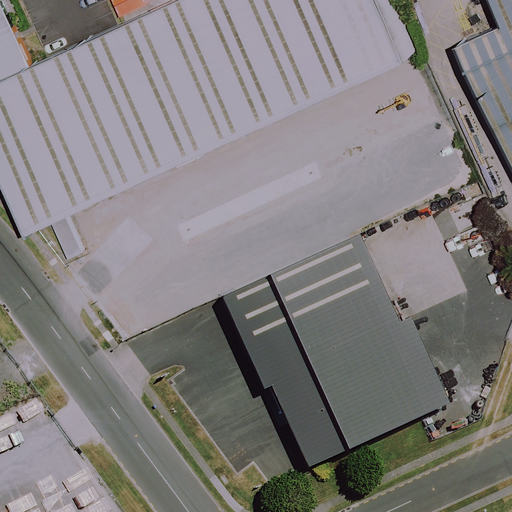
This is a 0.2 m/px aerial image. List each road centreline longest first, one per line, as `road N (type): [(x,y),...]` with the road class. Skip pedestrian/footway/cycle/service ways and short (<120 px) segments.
road 1 (unknown): [(26,293),(397,123)]
road 2 (tertiary): [(188,511),(0,262)]
road 3 (unclassified): [(511,450),(386,511)]
